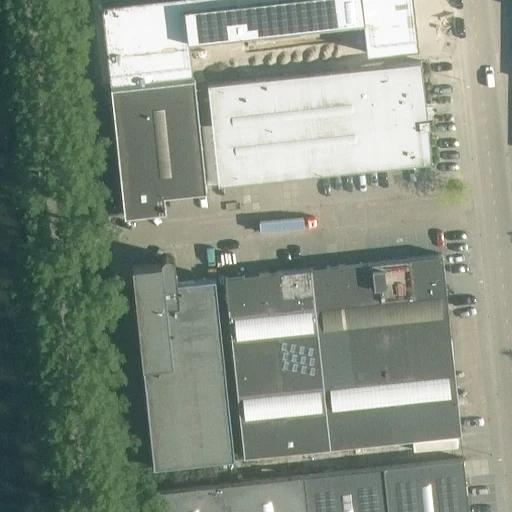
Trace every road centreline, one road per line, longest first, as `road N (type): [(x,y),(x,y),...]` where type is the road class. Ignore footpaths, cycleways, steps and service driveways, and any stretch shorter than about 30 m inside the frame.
road 1 (unclassified): [(493,206),(120,242)]
road 2 (unclassified): [(471,0),(493,206)]
